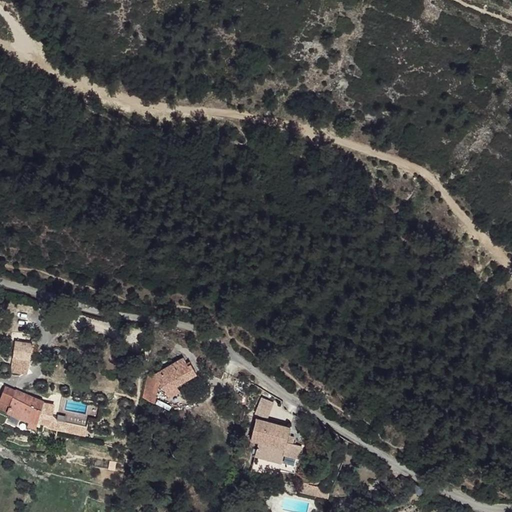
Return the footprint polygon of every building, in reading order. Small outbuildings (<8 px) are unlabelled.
[(31,344),(15,341),(12,372),(28,374),(31,344)] [(182,359),(155,374),(165,393),(189,379),(190,378),(184,368),(187,367),(182,359)] [(189,385),(189,379),(165,393),(167,398),(189,385)] [(46,400),(8,386),(0,404),(0,408),(38,422),(46,400)] [(257,412),(270,416),(274,402),(261,398),(257,412)] [(291,427),(260,419),(254,440),(261,442),(258,456),(285,462),(287,455),(303,459),(305,446),(289,441),(291,427)] [(317,488),(307,486),(307,494),(315,497),(317,488)] [(331,492),(317,488),(315,497),(329,498),(331,492)]
